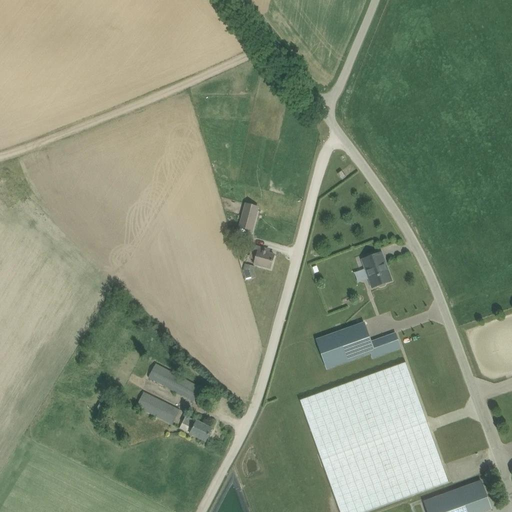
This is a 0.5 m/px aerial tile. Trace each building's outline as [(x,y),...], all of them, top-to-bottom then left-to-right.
[(342,180),(346,177),(342,171),(338,174),(342,180)] [(239,227),(252,231),(258,207),(246,204),(239,227)] [(268,250),(254,246),(250,259),(254,260),(253,264),(270,269),(274,255),(267,253),(268,250)] [(369,279),(373,288),(377,286),(379,290),(388,287),(387,283),(392,281),(388,271),(386,272),(382,262),(384,261),(381,253),(362,260),(365,267),(356,270),(361,282),(369,279)] [(253,271),(245,274),(246,280),(255,277),(253,271)] [(327,369),(374,351),(364,323),(316,340),(327,369)] [(406,363),(400,365),(300,401),(339,511),(365,511),(449,482),(406,363)] [(201,388),(156,364),(148,378),(194,402),(201,388)] [(180,410),(144,392),(136,407),(173,425),(180,410)] [(212,429),(196,421),(186,416),(179,429),(190,433),(206,441),(212,429)] [(469,485),(479,511),(485,511),(492,510),(481,481),(469,485)] [(440,511),(438,505),(441,504),(439,496),(424,502),(427,511),(440,511)]
